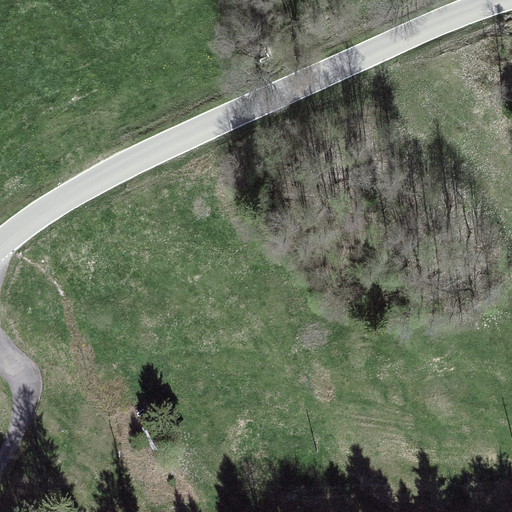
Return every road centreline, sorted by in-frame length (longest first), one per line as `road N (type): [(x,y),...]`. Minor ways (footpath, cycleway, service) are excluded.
road 1 (tertiary): [(0,244),(142,156),(497,0)]
road 2 (track): [(0,462),(25,400),(21,376),(0,357)]
